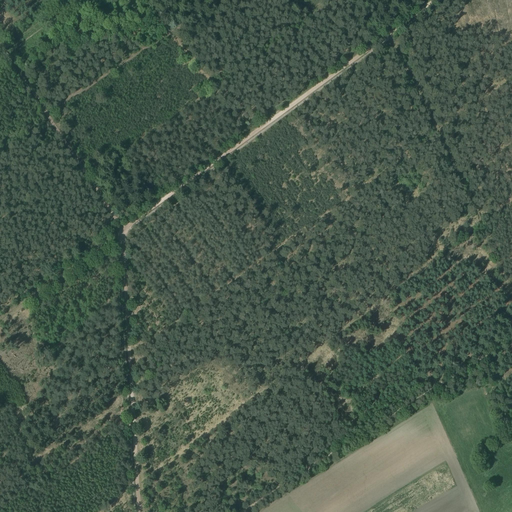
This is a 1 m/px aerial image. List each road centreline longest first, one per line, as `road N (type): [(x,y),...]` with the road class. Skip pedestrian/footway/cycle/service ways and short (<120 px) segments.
road 1 (track): [(435,0),(122,230)]
road 2 (track): [(511,338),(242,511)]
road 3 (track): [(122,230),(138,511)]
road 4 (track): [(511,286),(389,37)]
road 5 (track): [(46,113),(221,0)]
road 6 (track): [(125,353),(272,252)]
road 7 (track): [(122,230),(0,322)]
road 8 (track): [(122,230),(46,113)]
